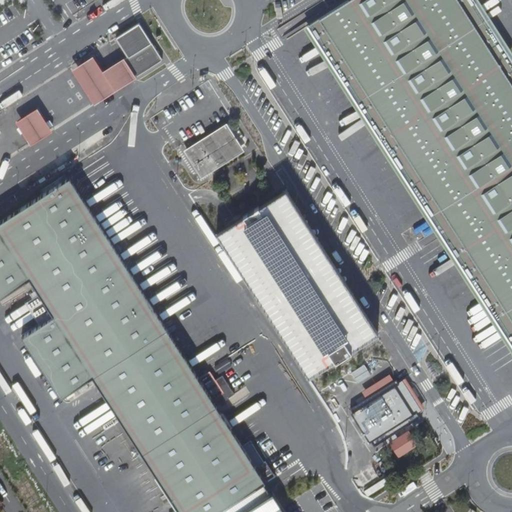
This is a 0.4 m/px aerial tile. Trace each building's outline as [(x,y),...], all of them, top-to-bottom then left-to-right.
[(347,0),(319,18),(511,320),(511,84),(458,0),(347,0)] [(511,51),(479,0),(458,0),(511,84),(511,51)] [(511,320),(319,18),(304,27),(511,352),(511,320)] [(124,60),(134,77),(161,60),(138,23),(115,37),(114,38),(127,57),(124,60)] [(92,56),(70,70),(92,104),(135,77),(134,77),(124,60),(122,58),(101,71),(92,56)] [(36,107),(14,120),(29,143),(50,130),(36,107)] [(224,124),(182,150),(199,177),(241,151),(224,124)] [(243,446),(213,399),(223,392),(210,370),(199,377),(70,176),(0,221),(0,296),(30,279),(37,290),(53,315),(40,324),(22,335),(61,397),(65,394),(68,398),(75,394),(76,395),(89,387),(86,381),(92,377),(177,509),(179,511),(207,511),(263,478),(253,461),(247,452),(243,446)] [(300,213),(289,196),(221,239),(313,382),(381,339),(300,213)] [(53,315),(37,290),(29,293),(32,298),(25,301),(40,324),(53,315)] [(364,408),(353,415),(369,440),(380,432),(384,439),(418,417),(416,414),(421,411),(401,380),(396,383),(394,379),(360,401),(364,408)] [(280,511),(269,493),(238,511),(280,511)]
